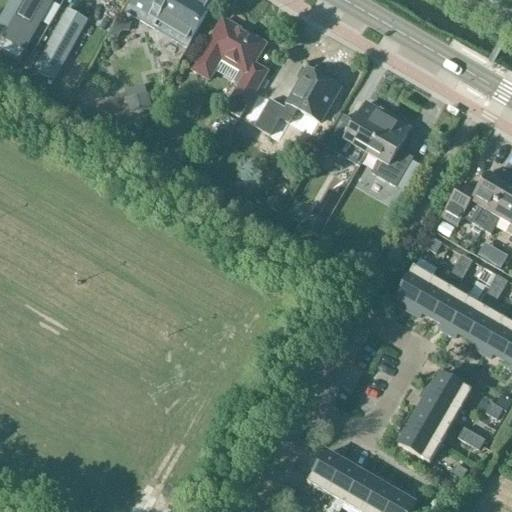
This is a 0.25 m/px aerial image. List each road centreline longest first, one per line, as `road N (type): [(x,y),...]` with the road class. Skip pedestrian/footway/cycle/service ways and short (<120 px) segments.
road 1 (residential): [(299,423),(358,453),(418,347),(361,321)]
road 2 (tertiary): [(511,98),(340,0)]
